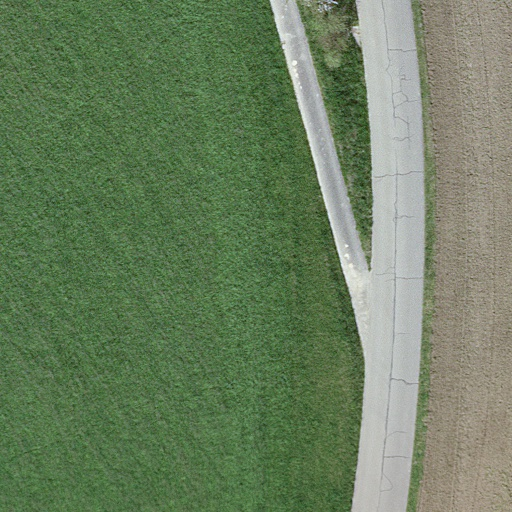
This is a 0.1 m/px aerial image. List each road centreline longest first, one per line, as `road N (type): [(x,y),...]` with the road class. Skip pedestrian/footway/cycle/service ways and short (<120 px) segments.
road 1 (unclassified): [(376,511),(399,237),(368,0)]
road 2 (track): [(388,372),(272,0)]
